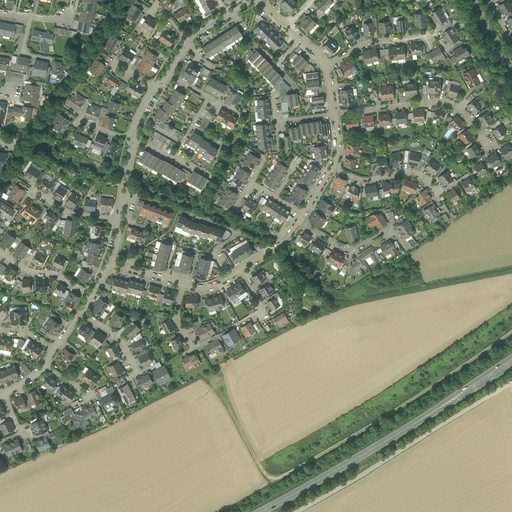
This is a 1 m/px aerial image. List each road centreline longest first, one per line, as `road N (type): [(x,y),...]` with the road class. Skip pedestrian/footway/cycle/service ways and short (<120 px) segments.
road 1 (track): [(511,332),(270,482),(219,391)]
road 2 (primary): [(261,511),(511,360)]
road 3 (track): [(511,381),(297,511)]
road 4 (residential): [(333,113),(443,101),(486,146)]
road 5 (residential): [(325,65),(367,42),(436,33),(445,49)]
